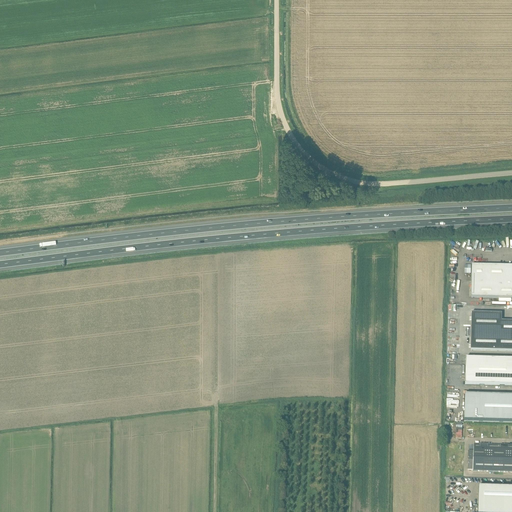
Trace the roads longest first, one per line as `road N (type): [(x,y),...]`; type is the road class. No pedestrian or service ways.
road 1 (motorway): [(0,264),(296,231),(511,218)]
road 2 (motorway): [(511,207),(296,220),(0,253)]
road 3 (unclassified): [(511,173),(382,184),(316,164),(291,135),(277,99),(276,0)]
road 4 (unknown): [(511,393),(463,392),(450,370),(467,357),(511,360)]
